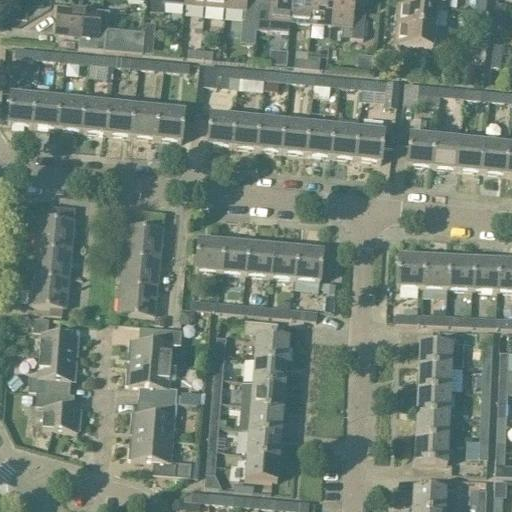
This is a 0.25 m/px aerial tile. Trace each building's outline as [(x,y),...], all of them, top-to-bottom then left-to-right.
[(184,10),(184,0),(150,0),(149,17),(162,18),(164,8),(184,10)] [(184,0),(184,10),(204,11),(204,0),(184,0)] [(204,0),(204,11),(224,13),(225,0),(204,0)] [(225,0),(224,13),(244,14),(240,47),(254,49),(255,34),(258,5),(258,0),(225,0)] [(268,36),(269,25),(290,26),(291,0),(270,0),(270,6),(258,5),(255,34),(268,36)] [(291,0),(290,26),(309,28),(311,0),(291,0)] [(311,0),(309,28),(330,30),(332,0),(311,0)] [(332,0),(330,30),(350,31),(349,42),(362,44),(365,14),(352,13),(353,0),(332,0)] [(435,12),(435,13),(446,14),(447,0),(409,0),(409,8),(409,9),(435,12)] [(475,0),(474,16),(479,17),(484,17),(485,0),(475,0)] [(433,32),(435,13),(435,12),(409,9),(409,8),(398,7),(396,28),(433,32)] [(495,8),(494,26),(504,26),(506,9),(495,8)] [(103,55),(106,31),(98,30),(99,18),(57,14),(55,41),(78,43),(76,53),(103,55)] [(479,17),(477,36),(487,37),(489,18),(484,17),(479,17)] [(142,59),(151,60),(155,28),(146,27),(142,59)] [(431,53),(433,32),(396,28),(394,50),(431,53)] [(140,51),(142,37),(130,36),(129,50),(140,51)] [(487,37),(477,36),(474,61),(484,62),(487,37)] [(492,49),(490,62),(500,63),(502,49),(492,49)] [(39,65),(40,55),(14,53),(12,69),(38,71),(39,65)] [(199,64),(200,54),(187,53),(186,63),(199,64)] [(272,53),(270,67),(288,69),(289,54),(272,53)] [(212,56),(200,54),(199,64),(212,65),(212,56)] [(40,55),(39,65),(64,67),(65,58),(40,55)] [(307,64),(307,59),(307,56),(294,55),(293,72),(306,73),(307,64)] [(65,58),(64,67),(88,70),(89,60),(65,58)] [(307,64),(306,73),(318,74),(319,60),(307,59),(307,64)] [(89,60),(88,70),(107,72),(106,83),(112,84),(113,72),(114,62),(89,60)] [(113,72),(137,74),(138,64),(114,62),(113,72)] [(500,63),(490,62),(489,72),(499,73),(500,63)] [(138,64),(137,74),(162,76),(163,66),(138,64)] [(189,69),(163,66),(162,76),(188,79),(189,69)] [(238,83),(239,74),(204,70),(202,91),(237,94),(238,83)] [(263,85),(264,76),(239,74),(238,83),(263,85)] [(263,85),(288,88),(289,78),(264,76),(263,85)] [(289,78),(288,88),(312,90),(313,80),(289,78)] [(313,80),(312,90),(337,92),(338,83),(313,80)] [(338,83),(337,92),(362,95),(363,85),(338,83)] [(363,85),(362,95),(384,97),(382,112),(396,114),(399,88),(363,85)] [(417,99),(438,101),(439,92),(403,88),(401,110),(415,112),(417,99)] [(462,113),(463,104),(464,94),(439,92),(438,101),(437,110),(462,113)] [(464,94),(463,104),(488,106),(489,96),(464,94)] [(511,98),(489,96),(488,106),(511,108),(511,98)] [(265,98),(264,120),(281,120),(282,99),(265,98)] [(32,133),(35,101),(10,99),(7,130),(32,133)] [(32,133),(57,135),(60,104),(35,101),(32,133)] [(60,104),(57,135),(81,138),(85,106),(60,104)] [(106,140),(109,108),(85,106),(81,138),(106,140)] [(106,140),(131,143),(134,111),(109,108),(106,140)] [(134,111),(131,143),(155,145),(158,113),(134,111)] [(158,113),(155,145),(180,147),(184,116),(158,113)] [(231,152),(234,121),(209,119),(206,149),(231,152)] [(231,152),(256,155),(259,124),(234,121),(231,152)] [(259,124),(256,155),(280,157),(284,126),(259,124)] [(280,157),(305,160),(308,129),(284,126),(280,157)] [(308,129),(305,160),(330,162),(333,131),(308,129)] [(333,131),(330,162),(354,165),(358,134),(333,131)] [(358,134),(354,165),(380,167),(381,153),(391,154),(393,139),(393,138),(383,137),(358,134)] [(405,170),(431,172),(434,142),(408,139),(405,170)] [(434,142),(431,172),(456,175),(459,144),(434,142)] [(459,144),(456,175),(480,177),(483,147),(459,144)] [(483,147),(480,177),(505,180),(508,150),(483,147)] [(36,222),(33,251),(70,255),(73,213),(42,211),(41,223),(36,222)] [(122,260),(159,263),(161,234),(124,231),(122,260)] [(219,277),(222,247),(197,244),(194,274),(219,277)] [(219,277),(244,279),(247,249),(222,247),(219,277)] [(247,249),(244,279),(268,282),(271,251),(247,249)] [(31,280),(67,283),(70,255),(33,251),(31,280)] [(271,251),(268,282),(293,284),(296,254),(271,251)] [(296,254),(293,284),(318,286),(321,256),(296,254)] [(119,288),(156,291),(159,263),(122,260),(119,288)] [(396,292),(422,293),(423,262),(398,261),(396,292)] [(423,262),(422,293),(446,294),(448,263),(423,262)] [(448,263),(446,294),(471,295),(472,265),(448,263)] [(472,265),(471,295),(496,297),(497,266),(472,265)] [(511,266),(497,266),(496,297),(511,297),(511,266)] [(65,312),(67,283),(31,280),(28,309),(49,311),(62,312),(65,312)] [(153,321),(156,291),(119,288),(116,317),(153,321)] [(335,289),(323,288),(322,296),(322,297),(334,299),(335,289)] [(215,317),(216,307),(191,305),(190,315),(215,317)] [(394,328),(420,329),(421,307),(396,306),(394,328)] [(241,310),(216,307),(215,317),(240,320),(241,310)] [(421,307),(420,329),(445,330),(445,320),(420,319),(421,307)] [(241,310),(240,320),(264,322),(265,312),(241,310)] [(61,322),(62,312),(49,311),(48,321),(61,322)] [(289,324),(290,314),(265,312),(264,322),(289,324)] [(316,317),(290,314),(289,324),(315,327),(316,317)] [(180,315),(179,328),(185,329),(191,324),(192,316),(180,315)] [(445,320),(445,330),(469,332),(470,322),(445,320)] [(154,331),(163,331),(163,323),(155,322),(154,331)] [(470,322),(469,332),(494,333),(494,323),(470,322)] [(511,323),(494,323),(494,333),(511,333),(511,323)] [(40,339),(39,361),(73,364),(75,341),(47,338),(48,325),(33,324),(32,338),(40,339)] [(254,340),(252,364),(285,366),(287,341),(275,340),(276,329),(245,326),(243,339),(254,340)] [(130,368),(169,372),(171,349),(179,350),(181,336),(139,332),(137,346),(132,345),(130,368)] [(214,360),(223,361),(225,343),(216,343),(214,360)] [(419,347),(418,372),(449,373),(461,373),(462,348),(419,347)] [(483,351),(482,374),(490,374),(491,351),(483,351)] [(507,375),(508,358),(499,358),(498,374),(507,375)] [(212,385),(222,385),(223,361),(214,360),(212,385)] [(73,364),(39,361),(37,383),(29,382),(28,396),(74,400),(68,399),(69,387),(72,387),(73,364)] [(285,366),(252,364),(251,387),(283,390),(285,366)] [(167,394),(169,372),(130,368),(128,391),(138,392),(137,405),(175,409),(176,394),(167,394)] [(418,372),(417,396),(449,397),(449,373),(418,372)] [(490,374),(482,374),(481,398),(489,398),(490,374)] [(497,398),(506,398),(507,375),(498,374),(497,398)] [(20,389),(12,379),(4,386),(13,395),(20,389)] [(212,385),(210,409),(220,410),(222,385),(212,385)] [(251,387),(249,412),(281,414),(283,390),(251,387)] [(72,413),(74,400),(28,396),(28,397),(35,398),(34,411),(42,412),(41,421),(44,421),(42,435),(76,438),(78,414),(72,413)] [(449,397),(417,396),(416,420),(448,421),(449,397)] [(489,398),(481,398),(479,422),(488,422),(489,398)] [(497,398),(497,422),(505,423),(506,398),(497,398)] [(31,409),(32,400),(21,399),(21,408),(31,409)] [(132,441),(172,445),(175,409),(137,405),(136,418),(134,418),(132,441)] [(220,410),(210,409),(208,432),(218,433),(220,410)] [(247,435),(279,438),(281,414),(249,412),(247,435)] [(448,421),(416,420),(415,444),(447,445),(448,421)] [(488,422),(479,422),(478,446),(487,446),(488,422)] [(505,423),(497,422),(496,447),(504,447),(505,423)] [(218,433),(208,432),(206,457),(216,458),(223,458),(224,444),(217,443),(218,433)] [(247,435),(245,460),(277,462),(279,438),(247,435)] [(172,445),(132,441),(130,465),(152,467),(151,480),(189,483),(190,469),(170,467),(172,445)] [(446,470),(447,445),(415,444),(414,469),(446,470)] [(487,465),(487,446),(478,446),(478,464),(487,465)] [(504,447),(496,447),(495,471),(503,471),(504,447)] [(213,481),(216,458),(206,457),(204,480),(213,481)] [(277,462),(245,460),(243,484),(275,487),(277,462)] [(421,493),(442,493),(443,484),(421,483),(421,493)] [(412,511),(443,511),(444,493),(442,493),(421,493),(413,492),(412,511)] [(208,498),(185,496),(182,505),(184,506),(183,511),(198,511),(199,507),(208,508),(208,498)] [(468,511),(484,511),(485,496),(476,496),(476,507),(469,507),(468,511)] [(208,508),(233,510),(233,501),(208,498),(208,508)] [(233,501),(233,510),(251,511),(257,511),(258,503),(233,501)] [(258,503),(257,511),(282,511),(282,505),(258,503)] [(493,503),(492,511),(501,511),(501,503),(493,503)]
